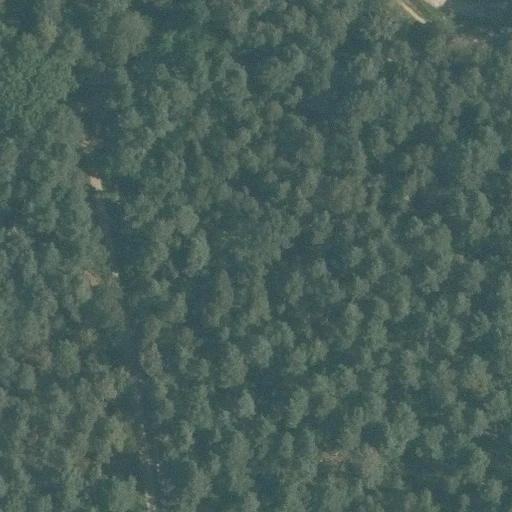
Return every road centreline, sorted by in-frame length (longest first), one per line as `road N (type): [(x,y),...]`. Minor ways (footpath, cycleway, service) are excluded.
road 1 (track): [(0,113),(232,84),(455,41)]
road 2 (track): [(149,511),(93,179),(91,140),(106,97)]
road 3 (unknown): [(106,97),(164,511)]
